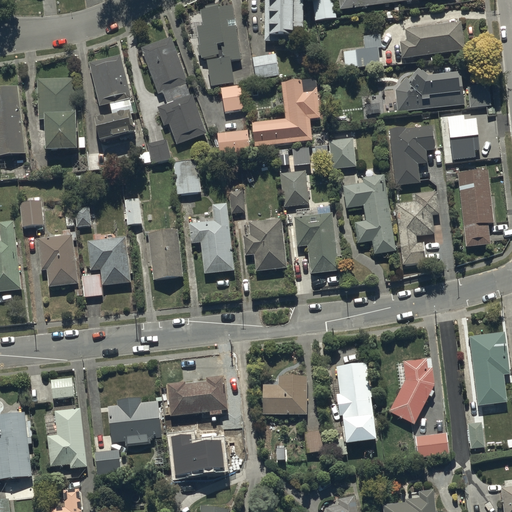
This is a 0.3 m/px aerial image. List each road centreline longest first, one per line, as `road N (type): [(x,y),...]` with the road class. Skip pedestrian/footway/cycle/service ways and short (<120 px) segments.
road 1 (residential): [(0,346),(277,332),(511,278)]
road 2 (residential): [(141,0),(103,19),(0,35)]
